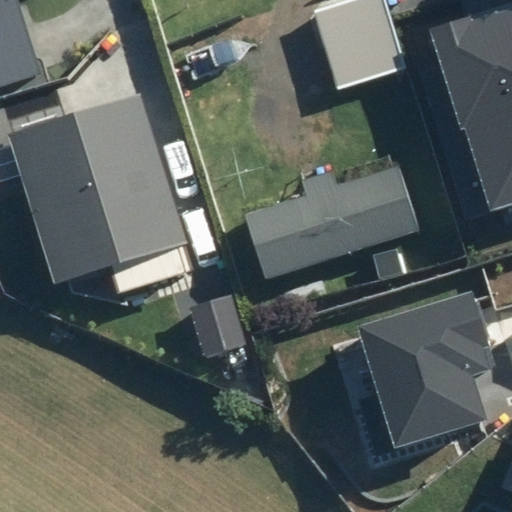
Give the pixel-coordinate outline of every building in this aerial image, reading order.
[(0,0),(0,77),(48,62),(29,0),(0,0)] [(384,0),(354,0),(320,9),(340,92),(403,76),(399,57),(390,24),(384,0)] [(511,12),(491,18),(470,24),(498,125),(451,138),(477,236),(511,226),(511,12)] [(138,89),(16,128),(64,276),(186,238),(138,89)] [(302,176),(309,198),(240,221),(261,284),(426,230),(405,167),(350,185),(343,163),(302,176)] [(353,388),(372,450),(483,417),(468,367),(497,359),(475,286),(361,321),(379,381),(353,388)]
